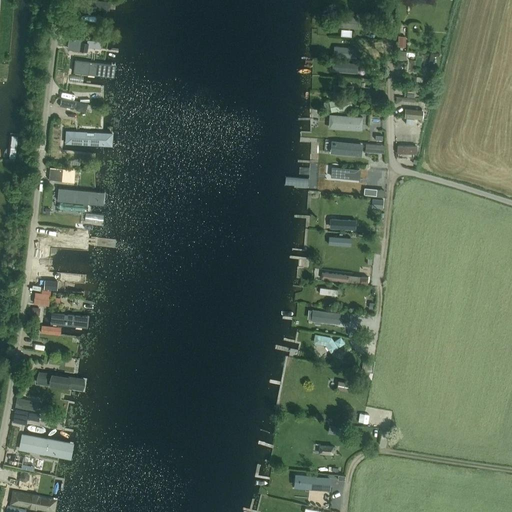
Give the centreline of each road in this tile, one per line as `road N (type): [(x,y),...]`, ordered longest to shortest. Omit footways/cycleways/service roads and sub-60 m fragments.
road 1 (unclassified): [(0,443),(58,0)]
road 2 (track): [(389,0),(391,164),(511,204)]
road 3 (track): [(511,470),(376,450),(350,469),(343,511)]
road 4 (track): [(391,164),(373,342)]
